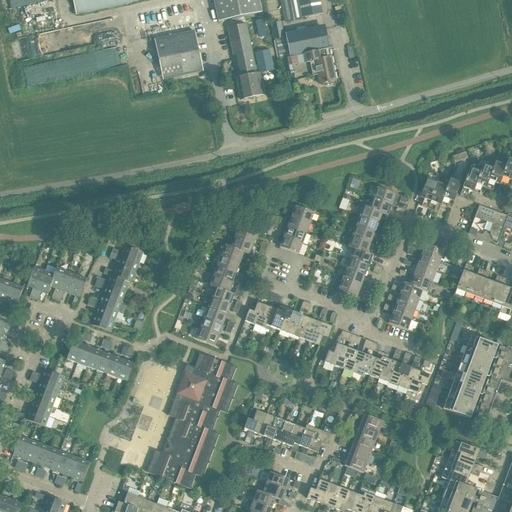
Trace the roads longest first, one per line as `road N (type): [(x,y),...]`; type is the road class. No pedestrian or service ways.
road 1 (unclassified): [(511,70),(188,160),(0,193)]
road 2 (residential): [(292,511),(346,412),(316,391),(313,371),(344,311)]
road 3 (track): [(67,0),(73,22),(175,0)]
